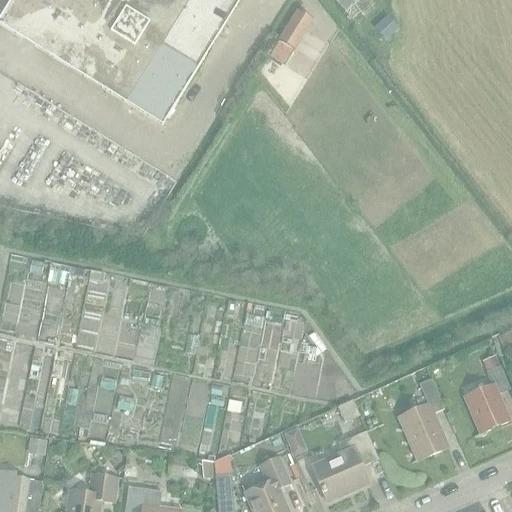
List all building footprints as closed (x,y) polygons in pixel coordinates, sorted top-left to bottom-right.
[(10,0),(0,17),(0,26),(161,127),(240,0),(10,0)] [(362,0),(333,0),(345,14),(362,0)] [(312,22),(297,12),(278,43),(293,52),(312,22)] [(495,359),(482,364),(486,374),(485,374),(491,387),(464,399),(480,436),(508,424),(496,396),(509,391),(500,368),(499,368),(495,359)] [(417,463),(447,450),(432,416),(443,411),(430,381),(418,386),(427,407),(398,420),(417,463)] [(343,424),(359,417),(352,402),(337,409),(343,424)] [(361,469),(369,465),(378,461),(365,433),(345,442),(349,453),(311,470),(326,503),(368,484),(361,469)] [(30,441),(28,456),(45,458),(46,443),(30,441)] [(289,486),(280,465),(278,460),(260,468),(267,485),(244,495),(251,511),(286,511),(277,491),(289,486)] [(213,465),(201,463),(203,481),(214,480),(214,478),(213,465)] [(0,473),(0,511),(24,511),(24,510),(35,511),(37,511),(42,484),(14,480),(15,475),(0,473)] [(70,493),(66,511),(97,511),(99,503),(113,505),(117,480),(91,477),(89,492),(84,495),(70,493)] [(233,511),(230,477),(214,478),(214,480),(217,511),(233,511)] [(127,489),(124,511),(178,511),(158,509),(161,493),(127,489)]
